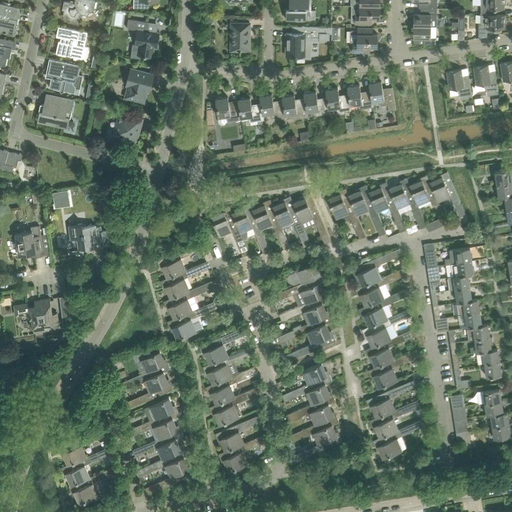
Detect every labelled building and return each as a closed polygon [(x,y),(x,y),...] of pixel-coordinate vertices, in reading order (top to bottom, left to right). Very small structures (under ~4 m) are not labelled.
[(94,11),(95,0),(75,0),(75,2),(64,0),(62,9),(64,10),(63,15),(65,19),(70,20),(70,22),(79,24),(81,13),(88,15),(88,14),(92,11),(94,11)] [(286,9),(286,19),(296,19),(306,19),(306,10),(309,10),(309,0),(289,0),(289,9),(286,9)] [(480,0),(481,4),(481,14),(486,14),(494,14),(494,8),(496,8),(504,8),(504,4),(506,4),(505,0),(480,0)] [(0,31),(5,33),(15,35),(15,32),(17,33),(18,28),(16,27),(18,19),(16,19),(17,14),(18,8),(20,9),(21,7),(10,5),(5,4),(4,4),(0,2),(0,31)] [(380,18),(380,6),(360,5),(360,13),(355,13),(355,24),(370,24),(369,24),(369,18),(380,18)] [(437,14),(437,8),(419,7),(419,8),(424,8),(424,13),(414,13),(414,25),(431,25),(431,26),(437,26),(437,14)] [(479,23),(478,37),(487,36),(487,32),(493,32),(493,30),(497,30),(497,28),(504,28),(504,23),(505,23),(505,14),(496,14),(494,14),(486,14),(486,23),(481,23),(479,23)] [(129,19),(127,28),(134,29),(137,29),(136,43),(135,44),(133,43),(131,57),(140,58),(141,55),(143,55),(153,56),(154,48),(157,48),(158,42),(159,32),(157,32),(148,30),(149,28),(146,27),(147,21),(138,20),(135,20),(129,19)] [(249,51),(249,32),(250,32),(250,23),(231,22),(231,50),(240,50),(240,52),(241,52),(241,50),(249,51)] [(82,58),(88,32),(59,25),(57,35),(64,37),(63,41),(59,40),(56,53),(82,58)] [(414,25),(413,37),(414,37),(423,38),(423,43),(420,43),(420,44),(436,44),(436,38),(436,37),(431,37),(431,26),(431,25),(414,25)] [(286,32),(286,56),(296,56),(306,56),(310,56),(311,56),(311,40),(319,40),(327,41),(327,40),(329,40),(330,33),(331,33),(332,27),(311,26),(305,26),(303,26),(302,26),(302,33),(292,32),(286,32)] [(371,33),(371,27),(357,27),(357,30),(350,30),(350,42),(353,42),(353,52),(369,53),(369,46),(377,46),(377,33),(371,33)] [(0,64),(6,65),(7,57),(10,58),(11,52),(9,51),(9,48),(11,40),(1,38),(0,37),(0,64)] [(94,55),(92,66),(99,67),(101,57),(94,55)] [(81,65),(61,61),(51,59),(50,65),(48,64),(47,72),(52,73),(49,87),(75,92),(76,87),(81,84),(82,79),(79,75),(81,65)] [(511,60),(501,62),(503,80),(510,79),(511,84),(511,60)] [(474,67),(475,76),(477,85),(483,84),(488,95),(499,93),(496,73),(490,74),(488,64),(474,67)] [(150,91),(151,88),(155,74),(131,67),(127,83),(129,84),(125,97),(137,100),(137,98),(145,100),(147,91),(150,91)] [(461,69),(447,71),(449,87),(450,89),(451,95),(459,94),(461,99),(472,98),(471,87),(469,77),(463,78),(461,69)] [(369,83),(370,90),(370,92),(371,92),(372,101),(379,100),(381,105),(388,104),(389,110),(396,109),(392,86),(392,88),(383,90),(383,88),(382,81),(376,82),(375,81),(372,81),(372,82),(369,83)] [(348,86),(347,86),(348,93),(349,95),(350,105),(351,105),(357,104),(359,109),(373,107),(372,101),(371,92),(370,92),(361,93),(361,91),(360,84),(354,85),(354,84),(350,84),(351,85),(348,86)] [(326,89),(325,89),(327,96),(327,98),(329,108),(336,107),(338,112),(351,110),(352,110),(351,105),(350,105),(349,95),(339,96),(339,94),(338,87),(332,88),(332,87),(329,88),(329,89),(326,89)] [(304,93),(304,97),(305,98),(307,111),(314,110),(316,115),(330,113),(329,108),(327,98),(318,100),(317,98),(316,91),(310,92),(310,91),(307,91),(307,92),(304,93)] [(260,95),(261,102),(261,104),(263,114),(270,113),(272,118),(279,117),(279,123),(286,122),(287,122),(286,116),(286,115),(285,115),(283,101),(274,102),(273,101),(272,94),(266,94),(266,93),(263,94),(263,95),(260,95)] [(42,104),(38,120),(64,126),(66,117),(70,117),(71,118),(72,110),(71,110),(73,100),(56,97),(47,94),(44,104),(42,104)] [(282,96),(282,99),(283,101),(285,115),(286,115),(292,114),(294,119),(308,117),(307,111),(305,98),(298,99),(299,103),(296,103),(295,99),(295,94),(289,95),(288,94),(285,94),(285,96),(282,96)] [(219,98),(216,98),(219,117),(218,117),(219,122),(222,124),(225,124),(226,121),(228,121),(236,120),(241,119),(242,119),(241,117),(239,101),(238,101),(232,102),(233,105),(230,105),(229,101),(228,96),(222,97),(222,96),(219,97),(219,98)] [(238,99),(238,100),(238,101),(239,101),(241,117),(248,116),(250,122),(258,120),(264,119),(263,114),(261,104),(252,106),(252,104),(251,97),(245,98),(244,97),(241,97),(241,98),(238,99)] [(499,97),(492,98),(494,109),(500,107),(499,97)] [(117,122),(114,135),(119,137),(137,141),(140,130),(138,129),(141,118),(120,112),(117,122)] [(0,168),(2,169),(12,172),(13,167),(16,168),(18,159),(19,159),(17,158),(18,153),(2,149),(1,150),(0,149),(0,168)] [(511,168),(510,169),(495,171),(497,184),(511,182),(511,181),(511,168)] [(430,182),(438,200),(450,194),(454,203),(460,200),(451,178),(447,171),(441,174),(442,176),(438,178),(430,182)] [(410,185),(418,203),(420,207),(432,202),(434,206),(435,206),(440,204),(438,200),(430,182),(427,174),(421,177),(422,180),(418,181),(410,185)] [(390,188),(389,188),(397,206),(398,206),(400,213),(412,208),(417,219),(421,228),(427,226),(428,225),(427,224),(420,207),(418,203),(410,185),(407,178),(400,180),(401,183),(398,185),(390,188)] [(369,192),(377,210),(389,205),(393,213),(395,219),(402,217),(400,213),(398,206),(397,206),(389,188),(390,188),(386,181),(380,184),(381,186),(378,188),(369,192)] [(511,184),(511,182),(497,184),(499,197),(505,196),(511,194),(511,184)] [(349,195),(357,213),(369,208),(372,217),(375,223),(381,220),(379,214),(377,210),(369,192),(366,184),(359,187),(361,190),(357,191),(349,195)] [(337,195),(328,199),(336,217),(338,221),(340,220),(341,222),(351,217),(360,238),(366,236),(362,226),(359,217),(357,213),(349,195),(346,188),(339,190),(340,193),(337,195)] [(68,190),(53,192),(54,199),(69,197),(68,190)] [(331,240),(311,192),(304,195),(305,198),(294,203),(301,221),(313,216),(317,224),(321,233),(325,243),(331,240)] [(42,193),(33,195),(34,202),(44,200),(42,193)] [(311,243),(301,221),(294,203),(290,195),(284,198),(285,201),(273,206),(282,228),(294,223),(296,228),(300,237),(304,246),(311,243)] [(253,209),(253,210),(260,228),(261,228),(272,222),(276,231),(279,237),(285,234),(283,229),(283,228),(281,224),(273,206),(270,199),(263,201),(265,204),(261,206),(253,209)] [(240,209),(232,213),(240,231),(244,239),(248,237),(248,236),(248,228),(252,226),(255,233),(256,234),(260,243),(264,253),(270,250),(266,241),(262,231),(261,228),(260,228),(253,210),(253,209),(250,202),(243,205),(244,208),(240,209)] [(220,213),(212,216),(219,233),(219,234),(232,229),(238,243),(244,240),(244,239),(240,231),(232,213),(229,205),(223,208),(224,211),(220,213)] [(428,225),(427,226),(429,231),(430,230),(447,223),(448,222),(448,221),(445,216),(439,219),(427,224),(428,225)] [(83,226),(82,223),(69,225),(71,238),(69,239),(70,246),(79,245),(79,248),(93,246),(94,247),(109,245),(107,229),(101,230),(101,226),(96,226),(95,224),(83,226)] [(44,255),(41,234),(40,225),(31,226),(31,230),(16,233),(19,255),(35,253),(36,256),(44,255)] [(478,234),(465,238),(467,244),(480,239),(478,234)] [(187,247),(157,260),(160,266),(163,265),(165,269),(168,277),(186,270),(186,269),(181,258),(190,254),(187,247)] [(381,277),(376,265),(393,258),(403,254),(400,247),(352,268),(355,274),(358,273),(363,285),(381,277)] [(451,263),(472,260),(470,247),(449,250),(450,258),(445,259),(446,264),(451,263)] [(434,251),(425,252),(427,267),(436,265),(436,262),(434,252),(434,251)] [(474,273),(472,260),(451,263),(453,276),(474,273)] [(321,274),(315,262),(297,269),(298,270),(296,271),(290,273),(289,274),(288,275),(288,276),(287,277),(287,278),(288,279),(288,280),(289,281),(290,282),(291,282),(292,283),(293,283),(294,283),(294,282),(295,282),(293,283),(294,286),(276,293),(279,300),(301,290),(326,279),(324,273),(321,274)] [(168,277),(161,280),(161,281),(163,287),(166,286),(168,290),(171,297),(171,298),(190,290),(189,290),(184,278),(193,274),(199,272),(196,265),(190,268),(186,269),(186,270),(168,277)] [(436,265),(427,267),(429,277),(439,276),(437,265),(436,265)] [(453,276),(448,277),(450,290),(451,290),(455,289),(470,287),(468,274),(453,276)] [(363,285),(355,288),(358,295),(361,294),(363,297),(366,305),(366,306),(384,298),(379,286),(385,283),(387,282),(385,276),(381,277),(381,278),(363,285)] [(324,294),(319,283),(326,279),(301,290),(306,302),(279,314),(282,320),(304,310),(330,299),(327,293),(324,294)] [(171,297),(164,301),(167,307),(170,306),(171,310),(175,318),(193,310),(196,309),(199,307),(194,295),(198,294),(201,287),(200,285),(193,288),(189,290),(190,290),(171,298),(171,297)] [(472,299),(470,287),(455,289),(457,302),(478,299),(478,298),(472,299)] [(366,305),(359,309),(361,315),(364,314),(366,318),(369,326),(370,326),(388,318),(387,318),(382,306),(391,302),(397,300),(394,293),(391,295),(388,296),(384,298),(366,306),(366,305)] [(67,296),(60,297),(63,323),(63,324),(64,327),(70,327),(67,296)] [(53,313),(50,298),(35,300),(35,305),(29,306),(28,302),(14,305),(16,315),(26,314),(27,317),(32,317),(34,332),(45,330),(44,325),(59,323),(58,312),(53,313)] [(327,315),(322,303),(330,300),(330,299),(304,310),(310,323),(302,326),(301,324),(293,327),(294,329),(278,336),(281,343),(333,320),(330,313),(327,315)] [(459,315),(465,314),(480,311),(478,299),(457,302),(459,315)] [(175,318),(167,321),(170,327),(173,326),(175,330),(178,339),(196,331),(196,330),(203,327),(200,319),(193,322),(191,319),(198,315),(206,312),(203,306),(199,307),(196,309),(193,310),(175,318)] [(482,324),(480,311),(465,314),(467,327),(488,323),(482,324)] [(369,326),(362,329),(365,335),(368,334),(369,338),(373,346),(391,338),(386,326),(394,323),(400,320),(397,314),(391,316),(387,318),(388,318),(370,326),(369,326)] [(437,331),(449,330),(447,317),(440,318),(435,318),(437,331)] [(295,350),(286,354),(288,360),(289,361),(336,340),(334,334),(331,335),(329,331),(326,323),(308,331),(313,343),(304,347),(295,350)] [(469,339),(475,339),(490,336),(488,323),(467,327),(469,339)] [(247,325),(200,346),(202,352),(205,351),(207,355),(210,363),(228,355),(223,343),(232,340),(241,336),(250,332),(247,325)] [(373,346),(365,349),(368,356),(371,354),(373,358),(376,366),(376,367),(394,359),(389,347),(397,343),(407,339),(416,335),(413,329),(404,333),(395,337),(391,338),(373,346)] [(476,346),(470,347),(471,352),(476,352),(477,351),(477,352),(483,351),(492,349),(491,345),(491,344),(493,344),(492,336),(490,336),(475,339),(476,346)] [(210,363),(203,366),(206,373),(208,371),(210,375),(214,383),(232,376),(227,364),(234,360),(235,360),(244,356),(253,352),(251,346),(241,349),(232,354),(228,355),(210,363)] [(14,355),(13,348),(7,349),(9,362),(20,361),(19,355),(14,355)] [(500,361),(498,348),(483,351),(485,363),(500,361)] [(132,377),(120,382),(123,388),(123,389),(135,384),(135,383),(145,379),(163,371),(164,371),(171,368),(168,362),(165,363),(163,359),(160,351),(145,357),(142,358),(146,367),(139,370),(141,374),(132,377)] [(376,366),(369,369),(371,376),(374,375),(376,379),(380,387),(398,379),(392,367),(401,363),(398,357),(394,359),(376,367),(376,366)] [(487,377),(502,374),(500,361),(485,363),(487,377)] [(309,383),(282,394),(285,401),(294,397),(303,393),(307,391),(325,383),(333,380),(330,374),(327,375),(325,371),(322,363),(304,370),(309,383)] [(144,394),(124,402),(127,409),(146,401),(174,388),(171,382),(169,383),(167,379),(164,371),(163,371),(145,379),(151,391),(144,394)] [(214,383),(206,386),(206,387),(209,393),(212,392),(214,396),(217,404),(235,396),(230,384),(245,378),(242,371),(239,372),(232,376),(214,383)] [(460,371),(455,372),(457,387),(457,388),(467,386),(469,386),(472,386),(471,378),(461,380),(460,371)] [(330,395),(325,383),(307,391),(312,403),(295,411),(286,415),(288,421),(311,412),(311,411),(336,400),(333,394),(330,395)] [(217,404),(210,407),(212,413),(215,412),(217,416),(220,424),(243,415),(237,402),(260,393),(257,387),(257,386),(248,390),(245,392),(235,396),(217,404)] [(396,387),(366,399),(369,406),(372,405),(373,408),(377,416),(377,417),(395,409),(390,397),(398,393),(396,387)] [(485,403),(502,400),(500,388),(483,390),(485,403)] [(461,394),(451,395),(452,402),(464,400),(463,394),(461,394)] [(150,420),(142,423),(145,430),(150,428),(155,426),(173,418),(180,415),(177,408),(175,410),(173,406),(169,397),(151,405),(145,408),(150,420)] [(377,416),(370,420),(372,426),(375,425),(377,429),(380,437),(398,429),(393,417),(411,410),(420,406),(418,400),(417,399),(408,403),(395,409),(377,417),(377,416)] [(503,412),(502,400),(485,403),(487,415),(507,411),(503,412)] [(307,427),(301,430),(304,436),(310,434),(314,432),(332,424),(339,421),(337,414),(334,416),(332,412),(329,404),(329,403),(311,411),(311,412),(316,423),(307,427)] [(509,423),(507,411),(487,415),(491,414),(492,426),(509,423)] [(155,426),(150,428),(155,440),(151,441),(154,448),(158,446),(176,438),(184,435),(183,435),(181,429),(178,430),(173,418),(155,426)] [(245,420),(215,433),(218,439),(221,438),(223,443),(226,450),(244,443),(244,442),(239,431),(247,427),(254,424),(251,418),(245,420)] [(494,438),(511,435),(509,423),(492,426),(494,438)] [(302,451),(292,455),(295,462),(343,441),(340,435),(337,436),(336,432),(332,424),(314,432),(319,444),(311,447),(302,451)] [(380,437),(373,440),(376,447),(379,445),(380,449),(384,458),(402,450),(397,438),(405,434),(402,427),(398,429),(380,437)] [(93,431),(58,447),(61,453),(63,452),(65,456),(69,464),(87,456),(82,444),(96,438),(93,431)] [(226,450),(219,453),(219,454),(222,460),(224,459),(226,462),(230,471),(248,463),(242,451),(269,439),(267,433),(257,437),(248,441),(244,442),(244,443),(226,450)] [(470,436),(457,438),(458,444),(471,442),(470,436)] [(151,463),(149,464),(151,471),(154,470),(156,469),(158,468),(166,464),(184,457),(187,455),(184,449),(181,450),(180,446),(176,438),(158,446),(163,458),(156,461),(155,462),(154,462),(151,463)] [(146,444),(133,449),(136,455),(136,456),(145,452),(149,450),(146,444)] [(69,464),(61,467),(64,473),(67,472),(68,476),(72,484),(90,477),(90,476),(85,464),(100,458),(97,452),(87,456),(69,464)] [(171,476),(156,483),(159,489),(195,474),(192,467),(189,469),(188,465),(184,457),(166,464),(171,476)] [(72,484),(69,485),(69,486),(72,492),(75,491),(76,495),(80,503),(98,495),(93,483),(107,477),(105,470),(90,476),(90,477),(72,484)]
